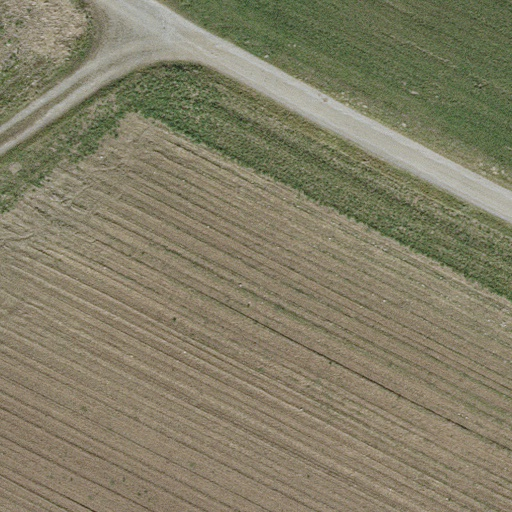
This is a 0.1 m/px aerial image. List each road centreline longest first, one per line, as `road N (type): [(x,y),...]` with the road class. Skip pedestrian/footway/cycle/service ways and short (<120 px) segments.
road 1 (track): [(125,0),(511,206)]
road 2 (track): [(0,139),(144,14),(149,0)]
